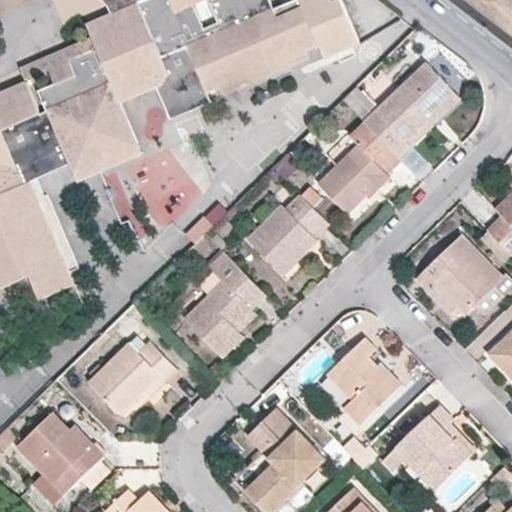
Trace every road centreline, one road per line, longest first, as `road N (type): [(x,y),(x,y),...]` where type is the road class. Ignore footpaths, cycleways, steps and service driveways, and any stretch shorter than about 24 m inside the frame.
road 1 (residential): [(360,274),(202,432),(192,455),(198,483),(226,511)]
road 2 (residential): [(360,274),(511,434)]
road 3 (residential): [(511,132),(360,274)]
